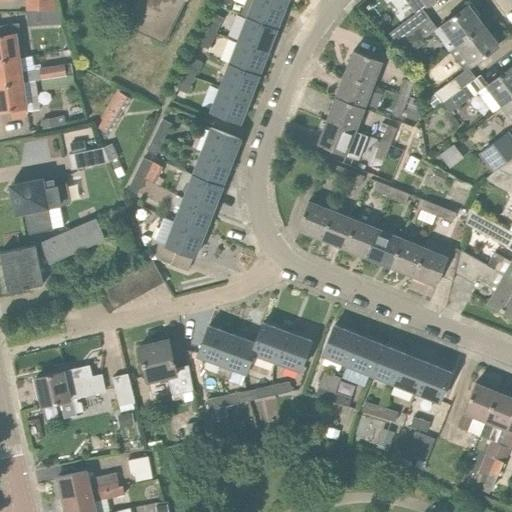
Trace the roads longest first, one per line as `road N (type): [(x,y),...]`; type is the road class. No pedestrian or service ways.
road 1 (residential): [(282,261),(259,204),(259,168),(272,119),(332,0)]
road 2 (residential): [(511,349),(282,261)]
road 3 (unclassified): [(67,331),(238,287),(282,261)]
